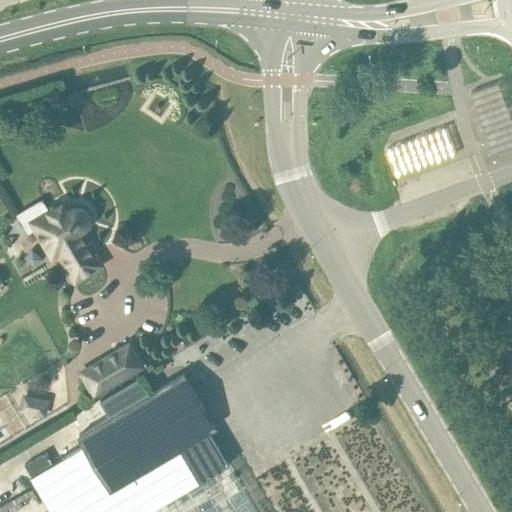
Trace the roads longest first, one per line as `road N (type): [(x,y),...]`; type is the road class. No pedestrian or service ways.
road 1 (secondary): [(481,511),(324,242),(294,182),(288,147)]
road 2 (primary): [(0,41),(148,9),(268,14)]
road 3 (unknown): [(324,242),(511,174)]
road 4 (primary): [(353,24),(392,35),(509,22)]
road 5 (secondary): [(268,14),(274,120),(288,147)]
road 6 (secondary): [(288,147),(299,117),(301,17)]
